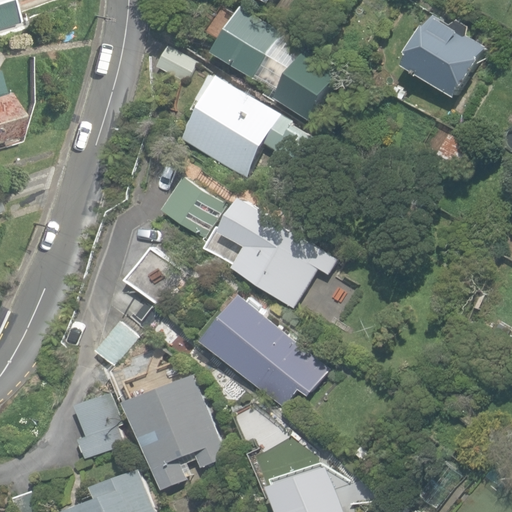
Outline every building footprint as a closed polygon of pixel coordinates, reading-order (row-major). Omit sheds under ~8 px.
[(7,0),(0,2),(0,27),(17,22),(9,0),(7,0)] [(281,98),(316,120),(347,71),(313,49),(314,47),(249,6),(220,53),(284,93),(281,98)] [(408,65),(460,98),(468,86),(469,87),(486,60),(484,59),(491,48),(472,36),(474,27),(463,20),(454,25),(439,15),(432,27),(431,26),(414,53),(415,54),(408,65)] [(158,65),(188,81),(199,60),(169,44),(158,65)] [(183,138),(248,178),(268,144),(304,166),(320,140),(294,124),(296,121),(218,74),(202,101),(205,102),(183,138)] [(0,137),(16,133),(0,82),(0,137)] [(442,155),(469,169),(480,147),(453,133),(442,155)] [(165,210),(207,237),(229,203),(186,176),(165,210)] [(233,267),(291,302),(297,293),(305,297),(322,268),(333,275),(343,259),(249,203),(232,230),(225,226),(210,250),(235,265),(233,267)] [(128,280),(161,306),(188,273),(156,246),(128,280)] [(511,279),(511,278),(511,268),(506,266),(502,274),(511,279)] [(205,342),(285,409),(302,388),(311,396),(335,367),(246,293),(205,342)] [(441,309),(430,326),(460,344),(470,327),(441,309)] [(98,350),(118,367),(143,336),(123,320),(98,350)] [(130,403),(165,491),(199,477),(191,457),(199,454),(204,468),(233,456),(201,375),(130,403)] [(80,440),(87,460),(128,445),(118,418),(121,417),(112,393),(78,405),(89,436),(80,440)] [(350,511),(335,464),(274,485),(282,511),(350,511)] [(162,511),(147,468),(98,486),(102,499),(68,511),(162,511)] [(244,500),(255,495),(249,481),(238,485),(244,500)] [(42,511),(35,491),(16,497),(21,511),(42,511)] [(441,511),(485,511),(457,491),(441,511)]
